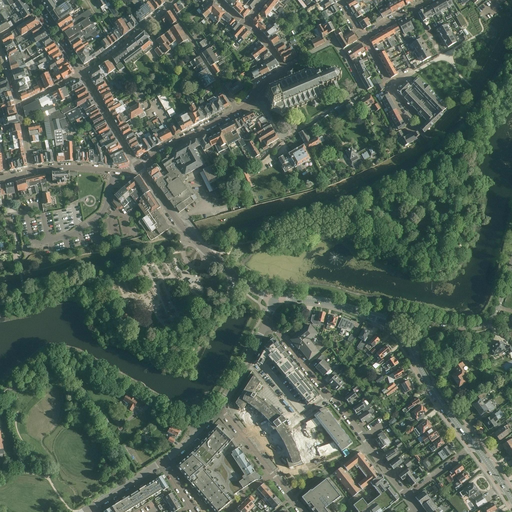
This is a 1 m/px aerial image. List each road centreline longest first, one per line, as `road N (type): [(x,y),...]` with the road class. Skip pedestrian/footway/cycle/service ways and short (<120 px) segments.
road 1 (residential): [(252,99),(282,137),(363,90),(333,40),(282,65)]
road 2 (residential): [(200,430),(65,357),(44,363),(0,398)]
road 3 (residential): [(406,497),(267,321)]
road 4 (residential): [(275,299),(202,248),(137,165)]
road 5 (residential): [(385,323),(394,312),(471,328),(486,323),(511,262)]
road 6 (tertiary): [(474,445),(385,323)]
road 7 (residential): [(302,511),(219,407)]
road 8 (residential): [(236,109),(168,6)]
